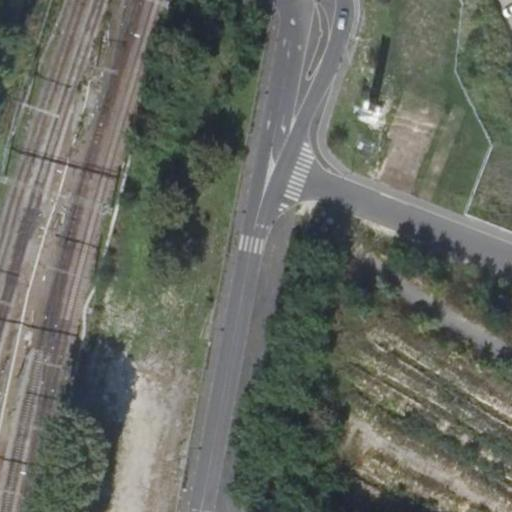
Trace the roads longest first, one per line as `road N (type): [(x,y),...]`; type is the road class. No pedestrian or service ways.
road 1 (residential): [(280,158),(258,212),(200,511)]
road 2 (residential): [(280,158),(327,72),(344,0)]
road 3 (residential): [(287,0),(293,23),(280,158)]
